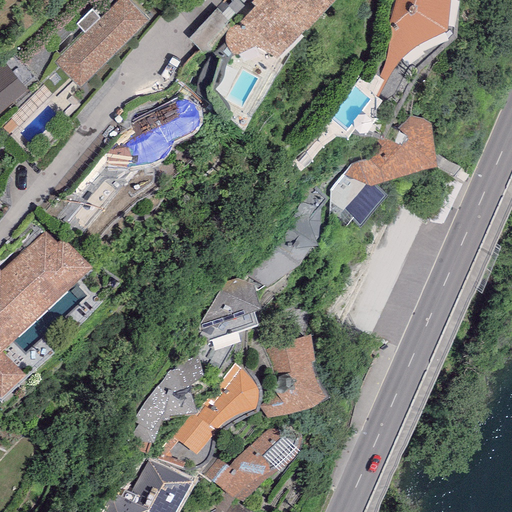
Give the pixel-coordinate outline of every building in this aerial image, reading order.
[(148,16),(131,0),(114,0),(55,60),(80,84),(148,16)] [(324,0),(250,0),(255,3),(238,22),(234,23),(232,24),(229,26),(227,28),(225,30),(225,34),(225,37),(226,42),(227,45),(230,49),(232,52),(235,53),(255,43),(272,53),(276,54),(305,19),(307,19),(324,0)] [(449,0),(393,0),(392,24),(392,34),(390,40),(388,45),(387,57),(382,68),(378,76),(383,78),(377,91),(378,91),(386,79),(394,66),(400,58),(405,53),(412,46),(418,42),(425,39),(431,36),(447,22),(449,0)] [(0,107),(25,86),(3,61),(0,63),(0,107)] [(180,99),(174,102),(131,123),(132,128),(122,133),(71,195),(76,195),(79,194),(104,164),(108,165),(111,167),(116,169),(120,169),(124,169),(131,168),(137,168),(147,166),(154,163),(157,162),(162,159),(165,156),(168,152),(170,148),(171,145),(171,143),(186,136),(189,135),(191,133),(192,131),(195,128),(196,125),(198,122),(199,118),(197,112),(195,107),(192,103),(188,100),(184,99),(180,99)] [(342,173),(371,184),(374,181),(377,179),(383,176),(437,152),(431,117),(404,115),(403,129),(388,121),(375,141),(381,145),(368,158),(360,159),(350,165),(342,173)] [(242,267),(267,288),(297,265),(312,246),(317,245),(314,237),(317,236),(321,209),(327,198),(312,187),(242,267)] [(46,231),(0,273),(0,397),(23,375),(1,353),(91,268),(63,239),(57,243),(46,231)] [(253,284),(236,277),(226,280),(198,327),(203,343),(258,324),(253,310),(261,308),(253,284)] [(300,338),(265,349),(270,360),(272,365),(275,372),(277,378),(265,380),(266,389),(265,398),(262,411),(270,410),(271,417),(295,415),(301,414),(306,411),(311,409),(316,405),(324,397),(320,390),(315,380),(313,370),(311,361),(314,360),(310,334),(300,338)] [(203,376),(198,355),(171,369),(157,386),(143,403),(133,423),(138,424),(124,447),(145,454),(150,443),(153,443),(160,421),(170,419),(169,415),(197,412),(189,387),(203,376)] [(245,372),(234,365),(210,394),(213,396),(195,416),(191,413),(173,437),(196,454),(213,432),(219,425),(230,417),(237,413),(244,411),(253,408),(257,402),(257,398),(257,388),(250,378),(245,372)] [(301,440),(271,427),(228,464),(215,458),(201,478),(242,500),(246,497),(256,487),(263,479),(270,476),(275,473),(283,469),(293,459),(297,452),(301,440)] [(176,511),(193,483),(148,459),(126,500),(115,494),(105,511),(176,511)] [(251,511),(231,501),(225,511),(251,511)]
